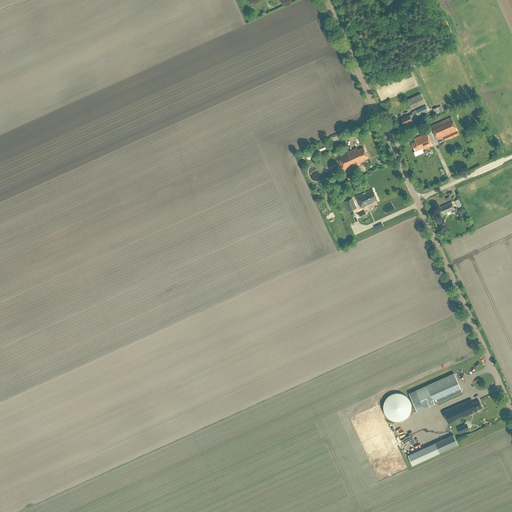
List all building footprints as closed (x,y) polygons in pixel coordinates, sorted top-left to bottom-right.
[(406,99),(409,105),(423,98),(420,93),(406,99)] [(404,125),(408,123),(409,126),(414,124),(412,121),(411,118),(414,117),(413,115),(416,113),(417,115),(428,110),(425,105),(411,112),(412,114),(401,119),(404,125)] [(431,126),(437,140),(443,137),(445,141),(459,134),(451,117),(431,126)] [(414,139),(415,142),(412,144),(415,152),(422,148),(423,150),(432,146),(426,134),(414,139)] [(363,147),(358,149),(356,147),(337,156),(343,171),(363,162),(362,160),(368,158),(363,147)] [(372,191),(356,198),(361,209),(377,202),(372,191)] [(356,208),(352,198),(344,202),(348,211),(356,208)] [(444,212),(444,213),(450,210),(451,212),(455,211),(453,206),(455,204),(453,201),(451,202),(440,207),(442,213),(444,212)] [(453,373),(426,385),(415,390),(423,408),(434,404),(462,391),(453,373)] [(477,392),(479,398),(493,394),(491,388),(477,392)] [(471,399),(443,411),(448,424),(476,411),(476,410),(482,407),(479,400),(473,403),(471,399)] [(380,480),(407,468),(380,408),(353,420),(380,480)] [(467,430),(465,425),(457,428),(460,433),(467,430)] [(435,443),(439,453),(458,445),(453,435),(435,443)]
